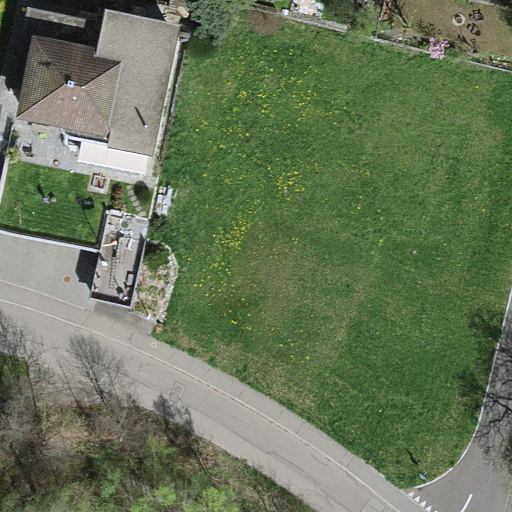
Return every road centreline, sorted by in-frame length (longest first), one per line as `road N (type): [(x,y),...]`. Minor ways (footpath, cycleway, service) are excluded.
road 1 (unclassified): [(347,511),(233,433),(108,370),(0,334)]
road 2 (residential): [(511,363),(474,511)]
